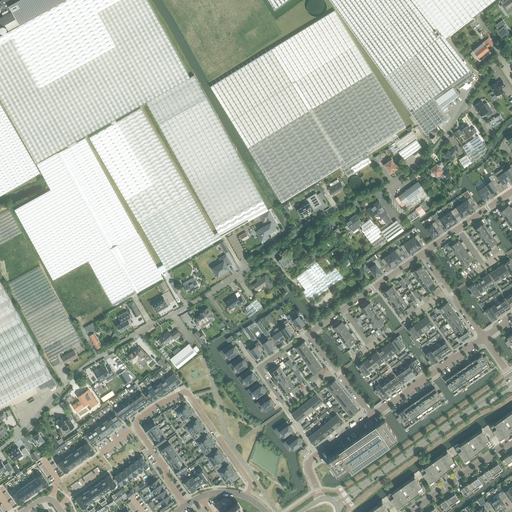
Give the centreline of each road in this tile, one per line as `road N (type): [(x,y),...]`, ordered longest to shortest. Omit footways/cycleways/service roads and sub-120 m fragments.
road 1 (unclassified): [(0,449),(78,369),(306,225),(417,166),(480,77),(511,51)]
road 2 (tertiary): [(511,379),(333,501)]
road 3 (tertiary): [(337,508),(511,387)]
road 4 (residential): [(246,497),(249,480),(186,391),(135,426)]
road 5 (residential): [(483,337),(373,413)]
road 6 (residential): [(409,511),(511,439)]
